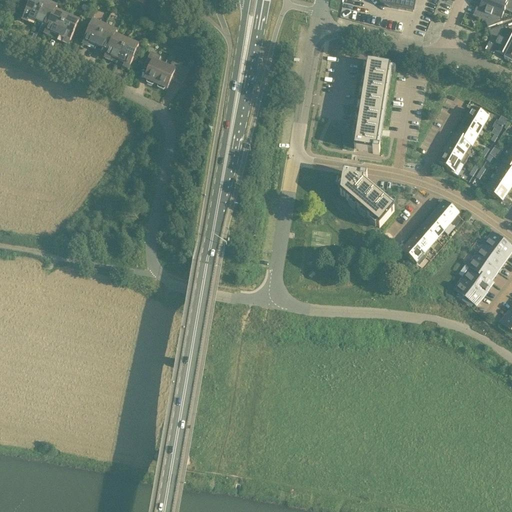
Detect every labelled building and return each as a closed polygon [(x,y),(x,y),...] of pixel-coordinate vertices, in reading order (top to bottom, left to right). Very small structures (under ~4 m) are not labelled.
[(34,27),(45,3),(37,0),(31,0),(22,22),(34,27)] [(375,0),(381,5),(390,9),(412,13),(414,0),(375,0)] [(482,0),(482,2),(505,12),(509,0),(482,0)] [(501,21),(505,12),(482,2),(476,18),(473,17),(472,18),(485,23),(487,29),(502,24),(501,21)] [(57,9),(45,3),(34,27),(46,32),(55,12),(57,9)] [(56,41),(67,17),(55,12),(46,32),(44,36),(56,41)] [(79,22),(67,17),(56,41),(68,46),(79,22)] [(82,46),(94,52),(105,28),(93,23),(82,46)] [(511,34),(504,30),(503,27),(489,33),(491,39),(485,51),(486,52),(487,49),(502,57),(511,38),(511,34)] [(116,33),(105,28),(94,52),(106,57),(115,37),(116,33)] [(115,37),(106,57),(104,61),(116,66),(127,42),(115,37)] [(139,47),(127,42),(116,66),(128,71),(139,47)] [(156,86),(164,67),(158,64),(160,58),(150,53),(145,66),(150,68),(145,81),(147,82),(147,84),(152,86),(154,85),(156,86)] [(169,69),(164,67),(156,86),(158,86),(158,89),(163,91),(165,89),(167,90),(172,78),(183,83),(189,70),(172,63),(169,69)] [(368,64),(354,154),(377,157),(390,68),(368,64)] [(466,121),(482,130),(488,120),(472,112),(466,121)] [(482,130),(466,121),(461,130),(477,139),(480,134),(482,130)] [(477,139),(461,130),(457,139),(472,148),(477,139)] [(455,138),(454,138),(449,146),(467,156),(472,148),(457,139),(455,138)] [(467,156),(449,146),(447,152),(444,156),(460,165),(464,167),(466,163),(469,158),(467,156)] [(444,156),(439,165),(447,170),(446,172),(453,176),(460,165),(444,156)] [(511,171),(511,159),(507,156),(507,157),(509,158),(503,166),(511,171)] [(499,176),(511,184),(511,171),(503,166),(505,168),(499,176)] [(344,175),(341,196),(380,230),(395,213),(363,186),(364,179),(344,175)] [(511,189),(511,184),(499,176),(494,184),(508,194),(511,190),(511,189)] [(508,194),(494,184),(486,195),(493,199),(494,198),(502,204),(508,194)] [(437,214),(450,225),(458,217),(449,210),(450,209),(445,204),(437,214)] [(430,221),(443,233),(450,225),(437,214),(430,221)] [(423,229),(437,241),(443,233),(430,221),(423,229)] [(437,241),(423,229),(416,237),(430,248),(437,241)] [(484,247),(505,262),(511,252),(511,250),(492,236),(484,247)] [(409,244),(423,256),(430,248),(416,237),(409,244)] [(403,252),(416,263),(423,256),(409,244),(403,252)] [(477,257),(497,273),(505,262),(484,247),(477,257)] [(471,269),(490,283),(497,273),(477,257),(469,268),(471,269)] [(471,269),(463,280),(483,295),(491,284),(490,283),(471,269)] [(475,306),(483,295),(463,280),(455,291),(475,306)] [(501,324),(511,332),(511,316),(509,314),(501,324)]
